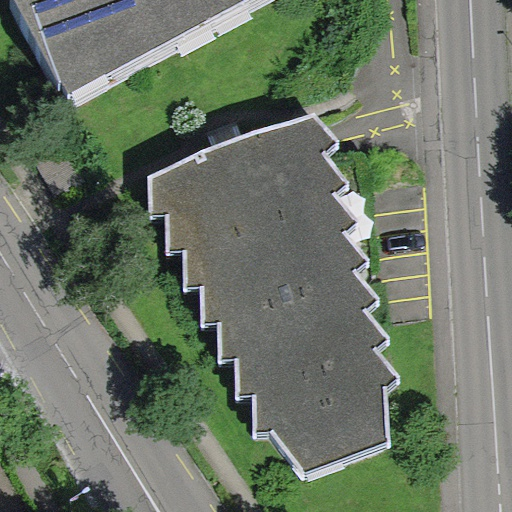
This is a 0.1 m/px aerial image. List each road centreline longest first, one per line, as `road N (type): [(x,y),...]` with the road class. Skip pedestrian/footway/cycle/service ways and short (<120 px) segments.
road 1 (residential): [(473,0),(501,508)]
road 2 (residential): [(160,511),(0,252)]
